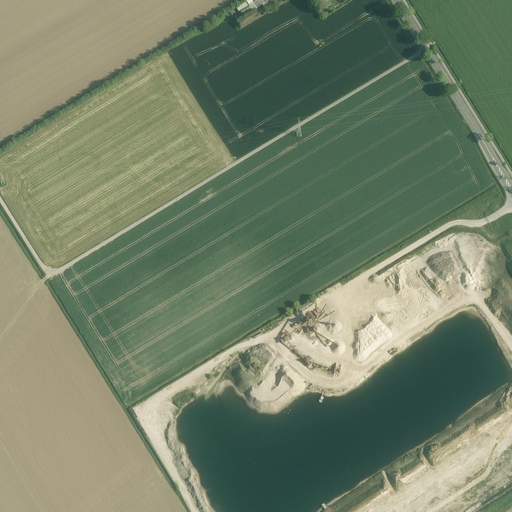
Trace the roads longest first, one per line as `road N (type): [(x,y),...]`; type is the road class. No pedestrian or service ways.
road 1 (unclassified): [(426,49),(54,273),(0,197)]
road 2 (secondary): [(426,49),(511,188)]
